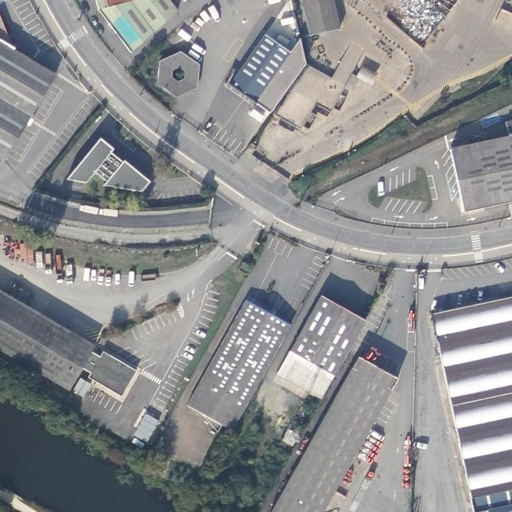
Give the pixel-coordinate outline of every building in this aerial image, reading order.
[(95,0),(98,9),(115,31),(131,52),(177,10),(168,0),(95,0)] [(332,0),(300,0),(308,35),(339,28),(332,0)] [(283,72),(301,47),(299,37),(291,47),(289,51),(280,45),(265,34),(230,83),(255,101),(278,69),(283,72)] [(283,41),(280,45),(289,51),(291,47),(283,41)] [(0,42),(0,157),(7,162),(57,76),(0,42)] [(158,83),(176,96),(197,86),(199,64),(180,50),(160,60),(158,83)] [(356,77),(371,85),(377,74),(362,66),(356,77)] [(463,211),(508,201),(511,200),(511,120),(505,122),(506,123),(497,125),(483,131),(484,136),(492,135),(493,139),(450,148),(463,211)] [(113,149),(100,138),(67,179),(87,182),(96,171),(108,181),(104,185),(143,191),(150,180),(124,159),(123,161),(117,156),(111,152),(113,149)] [(245,150),(250,154),(256,146),(251,143),(245,150)] [(241,271),(245,273),(249,266),(243,261),(237,270),(240,273),(241,271)] [(232,430),(291,324),(278,317),(264,309),(278,284),(261,275),(246,300),(187,405),(232,430)] [(96,346),(0,289),(0,348),(70,389),(83,367),(92,373),(89,377),(123,396),(138,371),(104,351),(101,356),(92,351),(96,346)] [(475,511),(487,510),(487,511),(511,511),(511,295),(430,312),(471,511),(475,511)] [(333,376),(364,320),(342,308),(320,296),(289,351),(333,376)] [(321,398),(333,376),(289,351),(277,373),(321,398)] [(269,511),(321,511),(396,378),(357,356),(269,511)]
